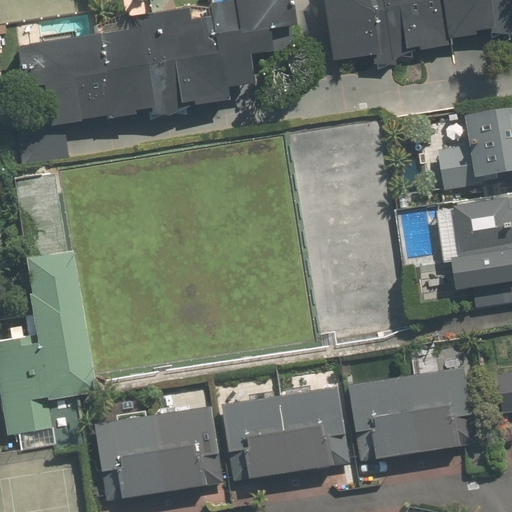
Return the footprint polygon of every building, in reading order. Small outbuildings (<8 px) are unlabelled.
[(50,133),(22,137),(27,167),(69,161),(66,138),(79,136),(78,133),(109,128),(110,131),(136,127),(135,122),(195,114),(195,116),(231,111),(230,105),(254,101),(249,68),(270,66),(266,43),(292,39),(286,0),(231,8),(232,13),(208,17),(210,29),(188,32),(186,24),(126,32),(128,44),(16,60),(22,101),(44,98),(50,133)] [(511,0),(320,0),(329,57),(445,39),(444,34),(506,25),(504,12),(511,11),(511,0)] [(511,110),(464,118),(468,147),(437,152),(443,190),(480,184),(482,194),(511,189),(511,110)] [(54,173),(8,181),(30,313),(33,335),(0,340),(0,421),(2,435),(19,432),(22,450),(84,440),(76,396),(88,394),(54,173)] [(511,199),(451,209),(435,212),(443,263),(450,263),(454,291),(499,284),(501,298),(511,296),(511,199)] [(461,370),(346,387),(357,462),(473,444),(461,370)] [(511,372),(495,375),(500,415),(511,412),(511,372)] [(335,389),(220,407),(231,481),(346,463),(335,389)] [(209,409),(94,427),(105,501),(220,484),(209,409)]
